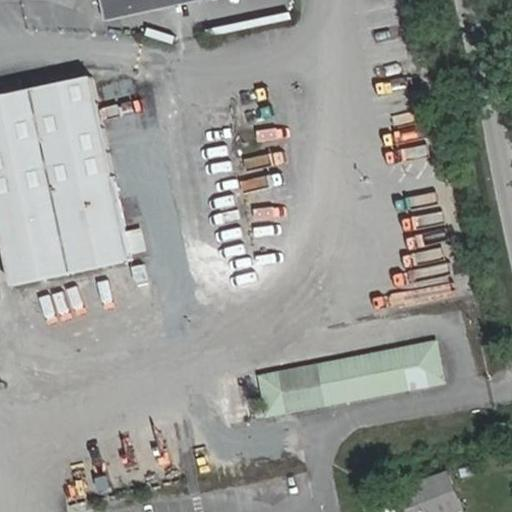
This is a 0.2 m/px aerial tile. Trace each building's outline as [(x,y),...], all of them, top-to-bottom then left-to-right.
[(103,0),(107,19),(209,2),(208,0),(103,0)] [(79,36),(0,51),(0,108),(38,282),(127,264),(79,36)] [(38,282),(0,108),(0,233),(11,287),(38,282)] [(32,302),(36,326),(64,322),(60,297),(32,302)] [(442,343),(260,372),(267,417),(450,388),(442,343)] [(392,511),(467,511),(469,511),(454,470),(387,496),(392,511)]
